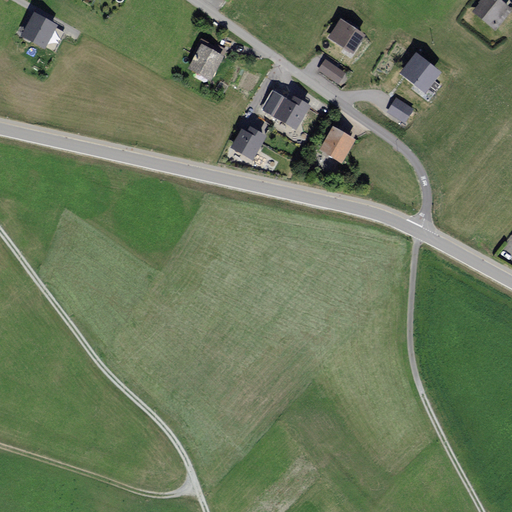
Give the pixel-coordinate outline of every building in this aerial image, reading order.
[(509,11),(494,0),(481,0),(473,11),(496,28),(509,11)] [(25,35),(43,45),(54,27),(35,17),(25,35)] [(358,37),(337,22),(327,36),(348,51),(358,37)] [(218,52),(198,40),(184,65),(204,76),(218,52)] [(435,76),(411,56),(398,72),(422,92),(435,76)] [(344,73),(324,60),(319,68),(339,81),(344,73)] [(307,107),(295,100),(291,106),(286,103),(278,117),(295,127),(307,107)] [(389,111),(404,121),(411,110),(397,100),(389,111)] [(252,157),(263,138),(251,130),(248,136),(242,133),(234,147),(252,157)] [(348,142),(328,131),(319,149),(339,160),(348,142)]
